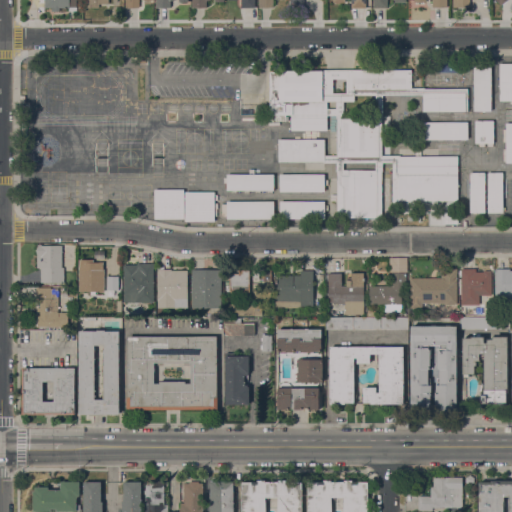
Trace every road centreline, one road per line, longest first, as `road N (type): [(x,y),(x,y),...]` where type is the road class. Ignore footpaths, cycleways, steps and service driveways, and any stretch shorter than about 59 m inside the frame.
road 1 (residential): [(1,229),(117,230),(183,243),(511,241)]
road 2 (residential): [(511,38),(0,38)]
road 3 (tertiary): [(1,511),(0,38)]
road 4 (secondary): [(62,447),(511,446)]
